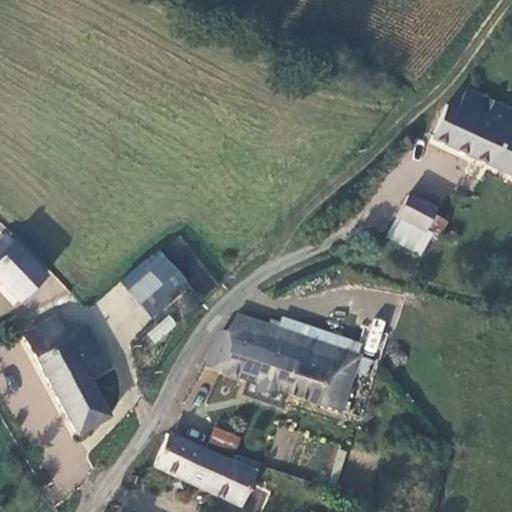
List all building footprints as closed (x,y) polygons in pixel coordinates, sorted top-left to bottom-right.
[(457,106),(449,102),(433,136),(511,173),(511,111),(465,91),(457,106)] [(387,235),(419,252),(430,235),(436,237),(446,219),(434,213),(437,207),(411,193),(387,235)] [(43,274),(4,238),(0,241),(0,280),(20,299),(43,274)] [(150,315),(186,283),(162,256),(126,286),(150,315)] [(167,314),(146,334),(155,344),(176,324),(167,314)] [(73,433),(105,416),(86,378),(65,335),(62,330),(54,316),(22,334),(73,433)] [(238,316),(221,332),(353,376),(361,357),(238,316)] [(373,319),(363,348),(374,352),(384,323),(373,319)] [(65,335),(86,378),(108,364),(86,325),(65,335)] [(214,342),(202,363),(248,379),(290,393),(342,410),(353,376),(221,332),(214,342)] [(290,393),(248,379),(241,397),(282,412),(290,393)] [(212,428),(207,442),(232,451),(237,437),(212,428)] [(167,434),(153,463),(240,504),(254,471),(167,434)]
